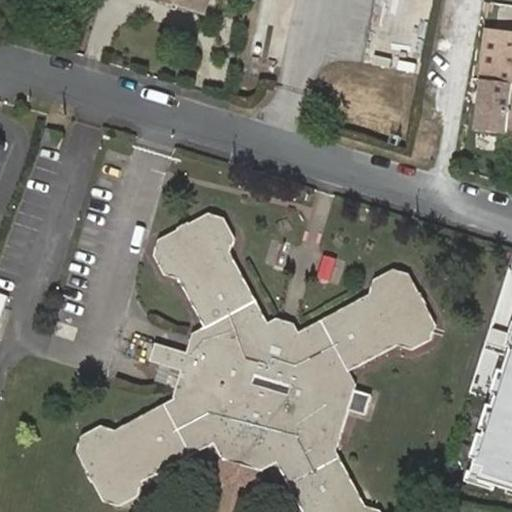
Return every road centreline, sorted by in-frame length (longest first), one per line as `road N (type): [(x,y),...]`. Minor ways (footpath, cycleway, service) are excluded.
road 1 (unclassified): [(440,192),(53,87),(0,65)]
road 2 (residential): [(477,0),(440,192)]
